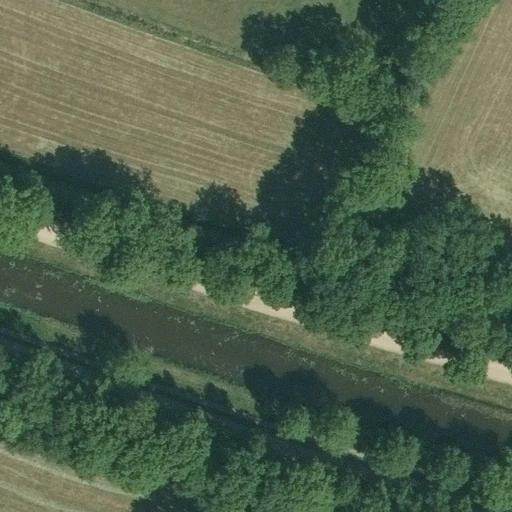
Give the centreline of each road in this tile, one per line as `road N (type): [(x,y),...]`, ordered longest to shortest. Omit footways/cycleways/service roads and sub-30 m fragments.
road 1 (track): [(0,215),(511,377)]
road 2 (track): [(271,434),(0,344)]
road 3 (track): [(511,508),(271,434)]
